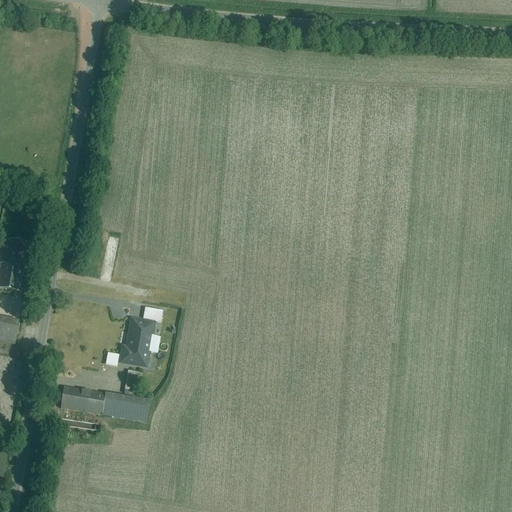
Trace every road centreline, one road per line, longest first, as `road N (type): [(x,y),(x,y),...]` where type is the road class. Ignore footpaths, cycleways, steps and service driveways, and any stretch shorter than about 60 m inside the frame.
road 1 (unclassified): [(13,511),(99,1)]
road 2 (unclassified): [(99,1),(511,33)]
